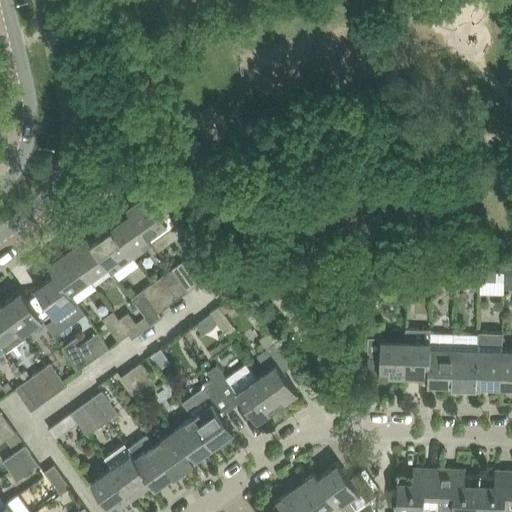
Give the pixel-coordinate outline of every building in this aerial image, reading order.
[(148,191),(127,206),(131,211),(132,211),(153,240),(159,248),(186,228),(172,209),(165,214),(148,191)] [(112,225),(111,225),(132,255),(133,254),(153,240),(132,211),(131,211),(112,225)] [(111,225),(91,240),(114,270),(120,279),(140,264),(132,255),(111,225)] [(88,235),(70,248),(91,277),(95,283),(114,270),(91,240),(88,235)] [(70,248),(50,262),(57,272),(71,292),(78,300),(98,286),(95,283),(91,277),(70,248)] [(183,260),(173,267),(189,290),(200,282),(183,260)] [(416,279),(433,279),(433,266),(416,266),(416,279)] [(433,266),(433,279),(447,279),(447,266),(433,266)] [(201,276),(210,288),(215,288),(218,288),(220,287),(222,287),(224,286),(227,285),(214,267),(201,276)] [(481,281),(482,269),(464,269),(464,288),(477,288),(477,281),(481,281)] [(496,269),(482,269),(481,281),(496,281),(496,269)] [(56,273),(37,287),(49,303),(58,315),(47,323),(55,335),(86,312),(79,302),(78,300),(71,292),(57,272),(56,273)] [(163,274),(153,281),(170,304),(180,297),(163,274)] [(153,281),(134,295),(154,323),(163,316),(160,311),(170,304),(153,281)] [(0,298),(24,332),(45,318),(23,289),(4,303),(0,298)] [(0,298),(0,339),(1,342),(7,349),(26,335),(24,332),(0,298)] [(130,332),(114,309),(104,316),(121,339),(130,332)] [(129,311),(120,318),(130,332),(134,337),(152,324),(146,315),(137,322),(129,311)] [(210,313),(196,324),(203,334),(217,323),(210,313)] [(380,373),(405,374),(406,339),(381,338),(382,321),(358,320),(357,348),(369,348),(369,351),(371,351),(370,355),(369,355),(368,370),(380,371),(380,373)] [(406,339),(405,374),(429,375),(428,381),(429,381),(431,331),(431,328),(407,327),(406,339)] [(479,333),(477,383),(502,383),(503,348),(504,331),(479,330),(479,333)] [(431,331),(429,381),(453,382),(455,332),(431,331)] [(455,332),(453,382),(477,383),(479,333),(455,332)] [(100,337),(90,344),(96,352),(106,345),(100,337)] [(64,345),(81,368),(91,361),(74,338),(64,345)] [(268,347),(258,354),(264,363),(268,369),(258,376),(279,405),(299,391),(284,370),(294,363),(278,340),(268,347)] [(161,347),(152,354),(161,367),(170,360),(161,347)] [(511,348),(503,348),(502,383),(511,383),(511,348)] [(52,361),(42,368),(58,391),(68,384),(52,361)] [(143,361),(133,368),(149,390),(159,383),(143,361)] [(217,364),(209,370),(213,376),(234,406),(244,399),(259,419),(279,405),(258,376),(248,361),(247,362),(227,376),(218,363),(217,364)] [(42,368),(32,375),(49,398),(58,391),(42,368)] [(149,390),(133,368),(123,375),(139,397),(149,390)] [(49,398),(32,375),(17,386),(33,409),(49,398)] [(184,399),(183,400),(193,415),(195,414),(216,443),(236,429),(224,413),(234,406),(213,376),(205,382),(204,381),(203,384),(202,387),(201,389),(201,392),(201,395),(184,399)] [(103,388),(93,396),(110,418),(120,411),(103,388)] [(110,418),(93,396),(83,403),(100,426),(110,418)] [(0,413),(0,428),(11,421),(4,411),(0,413)] [(80,420),(73,411),(50,427),(57,437),(80,420)] [(195,414),(175,428),(196,457),(216,443),(195,414)] [(11,421),(0,428),(0,442),(6,439),(18,431),(11,421)] [(175,428),(156,442),(176,471),(196,457),(175,428)] [(18,431),(6,439),(12,446),(23,438),(18,431)] [(149,432),(129,447),(153,481),(157,486),(176,471),(156,442),(149,432)] [(125,442),(106,456),(113,466),(134,495),(153,481),(129,447),(125,442)] [(4,460),(11,470),(34,453),(27,443),(4,460)] [(34,453),(11,470),(18,479),(41,463),(34,453)] [(320,474),(320,475),(346,511),(350,511),(367,500),(378,493),(361,470),(351,477),(340,461),(320,474)] [(56,463),(46,470),(62,493),(72,485),(56,463)] [(134,495),(113,466),(93,480),(113,509),(134,495)] [(425,494),(439,494),(440,467),(414,466),(414,471),(398,471),(397,507),(424,508),(425,494)] [(438,511),(454,511),(454,510),(479,511),(480,474),(466,473),(466,468),(440,467),(439,494),(438,511)] [(511,511),(511,469),(496,469),(495,474),(480,474),(479,511),(506,511),(505,511),(511,511)] [(316,470),(296,484),(316,511),(344,511),(346,511),(316,470)] [(316,511),(296,484),(277,498),(286,511),(316,511)] [(286,511),(277,498),(276,499),(280,504),(267,511),(286,511)] [(0,508),(0,511),(16,511),(9,501),(0,508)]
